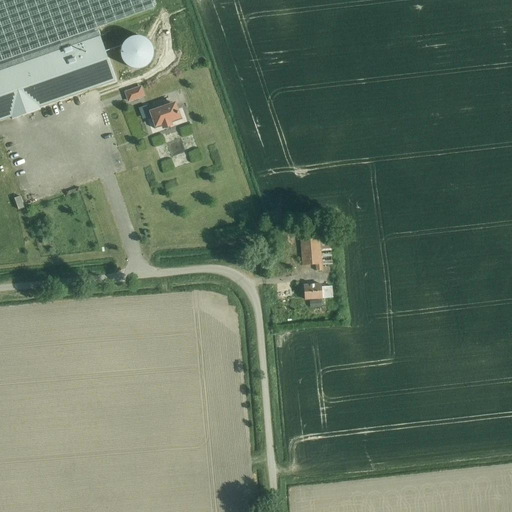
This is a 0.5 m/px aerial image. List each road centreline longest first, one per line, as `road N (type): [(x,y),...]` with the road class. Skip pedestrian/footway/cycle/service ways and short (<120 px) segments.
road 1 (unclassified): [(273,511),(255,314),(238,280),(210,270),(0,289)]
road 2 (unknown): [(118,278),(136,255),(90,126),(103,105),(131,93)]
